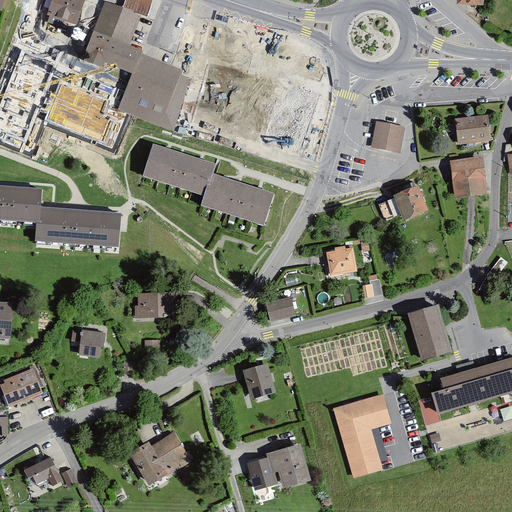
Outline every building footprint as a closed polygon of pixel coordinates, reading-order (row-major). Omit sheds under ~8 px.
[(56,0),(52,12),(79,21),(85,0),(56,0)] [(121,108),(147,119),(167,69),(125,52),(141,13),(149,16),(154,5),(139,0),(128,0),(125,8),(110,2),(90,52),(136,70),(121,108)] [(207,25),(181,103),(302,142),(319,87),(316,61),(207,25)] [(28,52),(0,117),(0,127),(26,138),(42,101),(47,88),(57,64),(28,52)] [(55,106),(50,117),(68,124),(70,119),(105,133),(111,117),(105,115),(110,102),(64,84),(60,94),(55,106)] [(60,94),(47,88),(42,101),(55,106),(60,94)] [(458,145),(492,141),(489,115),(455,119),(458,145)] [(371,147),(402,152),(406,126),(376,121),(371,147)] [(268,143),(211,125),(206,141),(263,158),(265,151),(268,143)] [(145,173),(208,192),(212,174),(215,164),(153,145),(145,173)] [(449,162),(454,197),(487,192),(482,157),(449,162)] [(203,208),(264,226),(274,193),(212,174),(208,192),(203,208)] [(0,219),(38,223),(40,206),(42,190),(0,185),(0,219)] [(404,221),(428,210),(418,187),(394,197),(404,221)] [(37,240),(119,246),(121,213),(40,206),(38,223),(37,240)] [(325,256),(329,280),(356,275),(352,251),(344,253),(343,248),(332,249),(333,254),(325,256)] [(379,279),(362,284),(365,299),(383,294),(379,279)] [(169,296),(134,297),(135,309),(131,310),(132,321),(170,320),(169,296)] [(268,324),(295,318),(291,299),(264,305),(268,324)] [(0,344),(7,345),(10,308),(0,307),(0,344)] [(420,364),(450,355),(436,309),(406,318),(420,364)] [(76,359),(97,360),(98,350),(102,350),(103,333),(71,332),(70,344),(77,344),(76,359)] [(436,419),(511,396),(511,360),(437,382),(440,394),(429,397),(436,419)] [(250,401),(275,394),(266,366),(242,373),(250,401)] [(31,370),(2,382),(3,386),(0,386),(0,397),(6,411),(42,396),(31,370)] [(352,482),(382,473),(370,431),(390,425),(382,397),(332,412),(352,482)] [(147,490),(193,465),(176,434),(149,449),(147,445),(128,455),(147,490)] [(279,493),(308,486),(297,448),(264,457),(265,461),(252,464),(257,481),(274,476),(279,493)] [(30,489),(45,483),(48,490),(61,484),(50,460),(23,473),(30,489)] [(62,475),(69,487),(78,482),(71,470),(62,475)]
